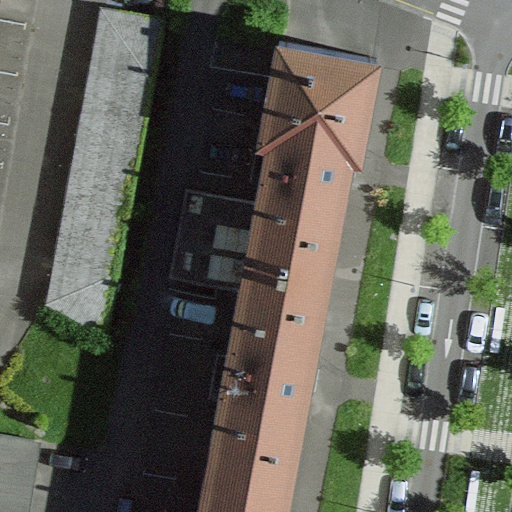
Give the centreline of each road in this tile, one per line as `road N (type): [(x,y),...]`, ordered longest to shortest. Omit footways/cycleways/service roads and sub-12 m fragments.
road 1 (unknown): [(205,0),(110,511)]
road 2 (residential): [(511,56),(490,87),(425,511)]
